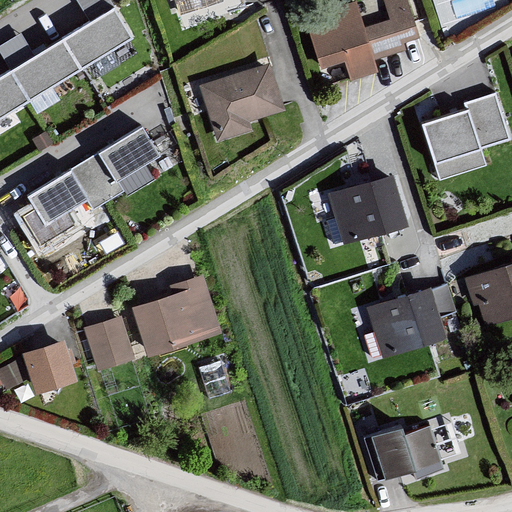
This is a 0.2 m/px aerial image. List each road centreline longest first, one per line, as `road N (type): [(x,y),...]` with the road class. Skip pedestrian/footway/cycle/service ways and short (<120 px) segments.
road 1 (residential): [(511,23),(0,346)]
road 2 (residential): [(264,511),(0,418)]
